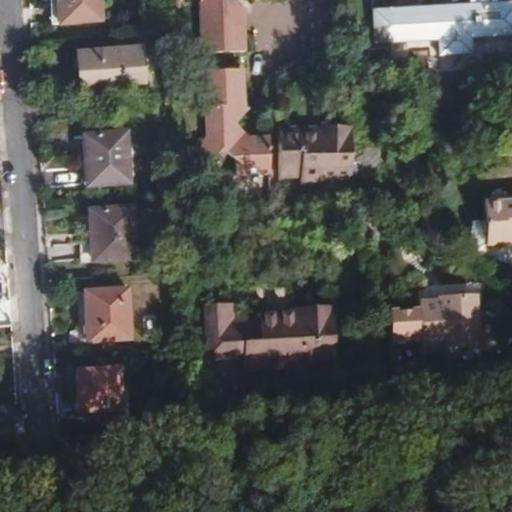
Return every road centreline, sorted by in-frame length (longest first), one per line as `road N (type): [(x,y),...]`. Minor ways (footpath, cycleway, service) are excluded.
road 1 (unclassified): [(511,388),(185,434),(39,470)]
road 2 (residential): [(6,0),(39,470)]
